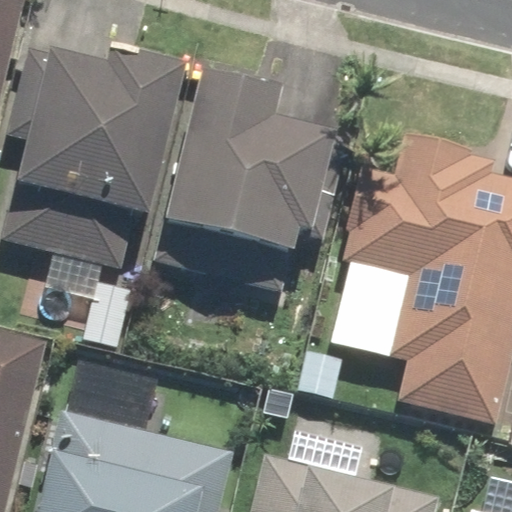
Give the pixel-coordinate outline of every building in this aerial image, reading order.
[(0,72),(15,5),(0,1),(0,72)] [(27,63),(0,181),(0,251),(113,278),(124,230),(132,231),(167,78),(87,59),(83,75),(27,63)] [(180,82),(136,270),(283,304),(318,149),(253,134),(261,100),(180,82)] [(511,189),(481,183),(484,170),(459,165),(460,158),(394,143),(384,186),(347,177),(326,267),(338,269),(319,354),(396,372),(387,410),(487,433),(511,325),(511,189)] [(0,496),(36,348),(0,339),(0,496)] [(43,412),(18,511),(212,511),(226,459),(138,437),(150,386),(67,366),(55,415),(43,412)] [(429,511),(431,506),(254,463),(241,511),(429,511)]
